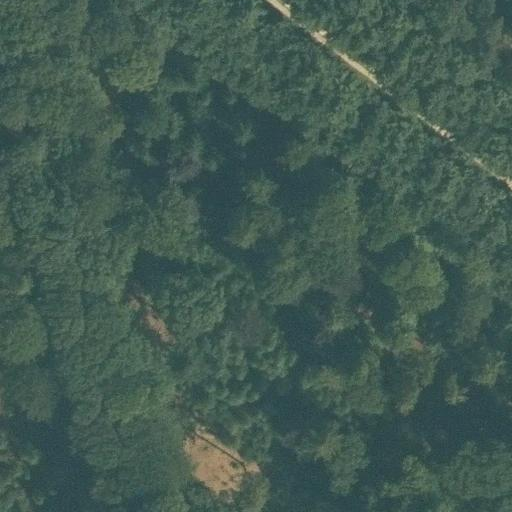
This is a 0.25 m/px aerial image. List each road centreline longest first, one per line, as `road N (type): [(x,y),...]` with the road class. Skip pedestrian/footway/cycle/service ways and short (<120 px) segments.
road 1 (track): [(511,185),(271,0)]
road 2 (track): [(359,511),(511,405)]
